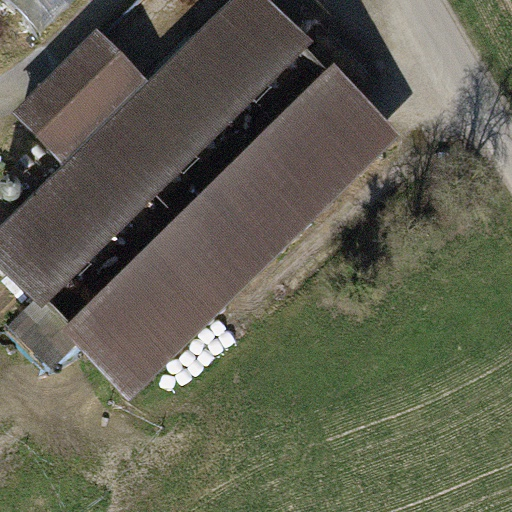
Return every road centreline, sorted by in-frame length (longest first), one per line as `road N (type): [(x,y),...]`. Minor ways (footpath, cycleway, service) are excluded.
road 1 (unclassified): [(511,156),(425,0)]
road 2 (track): [(114,0),(0,98)]
